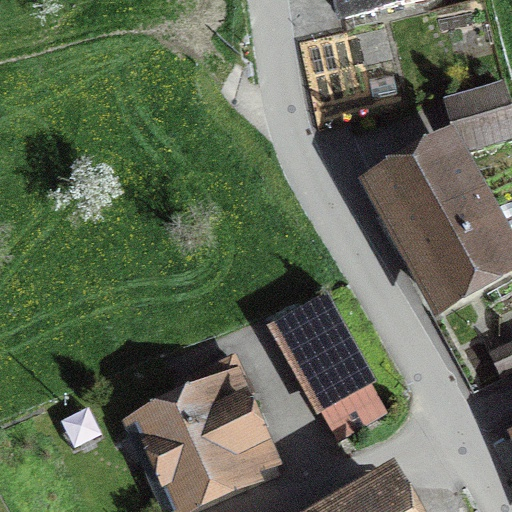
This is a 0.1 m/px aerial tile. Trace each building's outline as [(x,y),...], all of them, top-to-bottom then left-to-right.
[(340,0),(345,19),(429,0),(340,0)] [(511,118),(504,87),(450,101),(464,155),(511,142),(511,118)] [(440,306),(511,267),(448,154),(378,192),(440,306)] [(369,384),(325,305),(276,332),(320,411),(369,384)] [(234,362),(178,387),(186,405),(139,426),(149,449),(176,509),(276,465),(239,382),(242,380),(234,362)] [(352,511),(396,511),(387,493),(352,511)]
